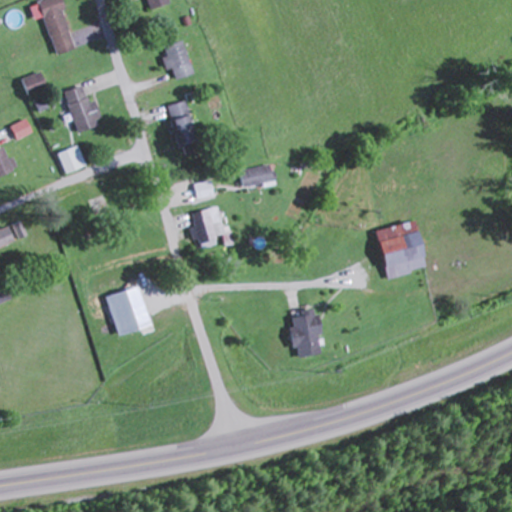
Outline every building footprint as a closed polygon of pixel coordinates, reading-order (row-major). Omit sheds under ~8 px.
[(57,55),(77,49),(61,0),(49,0),(42,2),(57,55)] [(145,0),(149,9),(171,2),(170,0),(145,0)] [(161,47),(168,70),(171,69),(175,79),(193,73),(182,40),(161,47)] [(25,78),(30,94),(48,88),(43,72),(25,78)] [(66,91),(80,131),(103,123),(89,83),(66,91)] [(196,139),(184,100),(167,105),(179,144),(196,139)] [(35,132),(30,119),(14,125),(20,139),(35,132)] [(60,154),(69,173),(89,165),(80,145),(60,154)] [(0,149),(0,176),(16,170),(7,147),(0,149)] [(275,180),(271,163),(239,170),(243,187),(275,180)] [(193,185),(197,199),(213,195),(209,180),(193,185)] [(90,201),(97,218),(133,201),(126,185),(90,201)] [(198,249),(230,240),(220,205),(188,214),(198,249)] [(415,220),(376,230),(388,278),(427,269),(415,220)] [(0,230),(0,249),(17,243),(11,226),(0,230)] [(0,288),(0,304),(14,300),(9,285),(0,288)] [(110,294),(122,334),(150,326),(138,286),(110,294)] [(290,314),(295,358),(322,355),(317,311),(290,314)]
